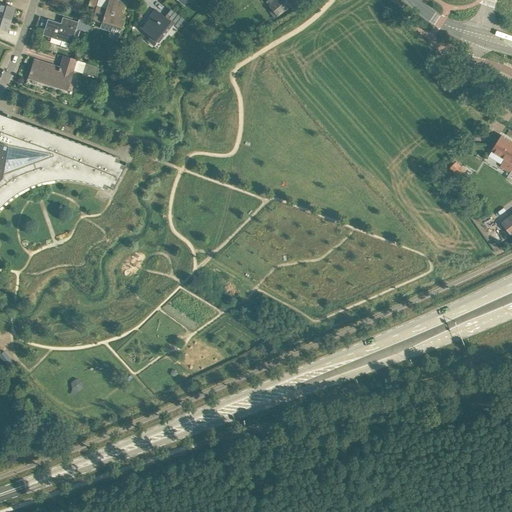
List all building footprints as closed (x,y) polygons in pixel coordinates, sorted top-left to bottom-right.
[(92,19),(102,23),(100,28),(110,31),(111,28),(120,30),(123,20),(120,19),(126,2),(118,0),(108,0),(106,8),(96,5),(92,19)] [(272,10),(269,12),(274,19),(288,8),(288,7),(294,2),(291,0),(267,0),(265,2),(272,10)] [(11,15),(12,15),(13,15),(11,14),(14,8),(0,3),(0,16),(10,19),(11,15)] [(184,19),(179,15),(171,9),(165,17),(155,9),(150,16),(151,17),(141,29),(158,42),(172,24),(174,25),(178,28),(184,19)] [(0,28),(7,31),(6,30),(10,19),(0,16),(0,28)] [(78,22),(75,21),(66,18),(64,24),(47,19),(42,35),(61,41),(60,46),(69,48),(78,22)] [(97,67),(69,58),(64,56),(60,67),(59,67),(59,68),(34,60),(31,70),(30,70),(29,73),(30,73),(29,77),(66,89),(72,70),(96,78),(97,67)] [(0,206),(7,199),(17,192),(29,186),(41,181),(54,179),(66,179),(66,178),(80,180),(92,183),(104,188),(105,189),(107,186),(112,187),(111,189),(112,189),(114,190),(127,164),(126,163),(125,162),(124,164),(118,161),(119,158),(0,113),(0,206)] [(496,143),(492,151),(505,159),(502,164),(501,166),(509,171),(511,166),(511,165),(510,164),(511,160),(511,155),(511,153),(511,141),(502,135),(496,143)] [(511,214),(502,222),(511,236),(511,214)] [(13,362),(3,351),(0,353),(0,357),(8,367),(13,362)]
